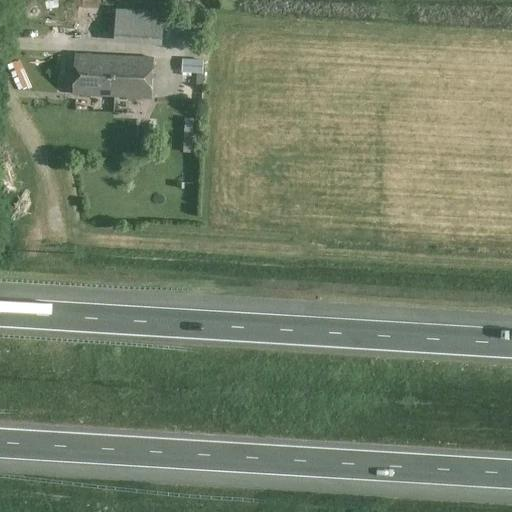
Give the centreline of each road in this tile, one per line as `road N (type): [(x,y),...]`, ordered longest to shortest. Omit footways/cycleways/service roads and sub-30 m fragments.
road 1 (motorway): [(511,345),(0,314)]
road 2 (motorway): [(0,444),(511,473)]
road 3 (unclassified): [(0,82),(46,177),(57,242)]
